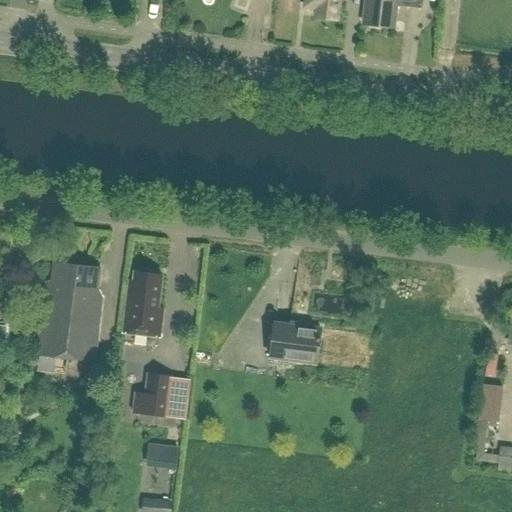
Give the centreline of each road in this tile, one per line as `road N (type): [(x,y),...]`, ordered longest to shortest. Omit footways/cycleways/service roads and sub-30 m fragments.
road 1 (tertiary): [(511,108),(0,43)]
road 2 (unclassified): [(511,262),(0,199)]
